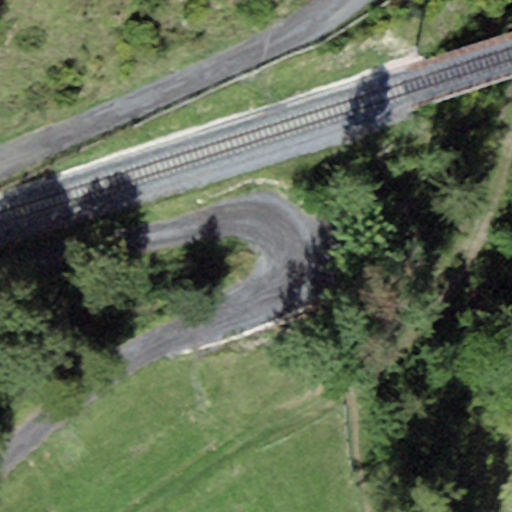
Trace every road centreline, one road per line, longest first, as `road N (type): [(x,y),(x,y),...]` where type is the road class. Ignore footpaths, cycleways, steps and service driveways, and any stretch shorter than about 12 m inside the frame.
road 1 (track): [(0,278),(222,217),(273,223),(285,247),(264,291),(105,367),(0,458)]
road 2 (unclassified): [(316,0),(0,152)]
road 3 (track): [(346,387),(428,305),(454,265),(511,121)]
road 4 (track): [(134,511),(248,436),(346,387)]
